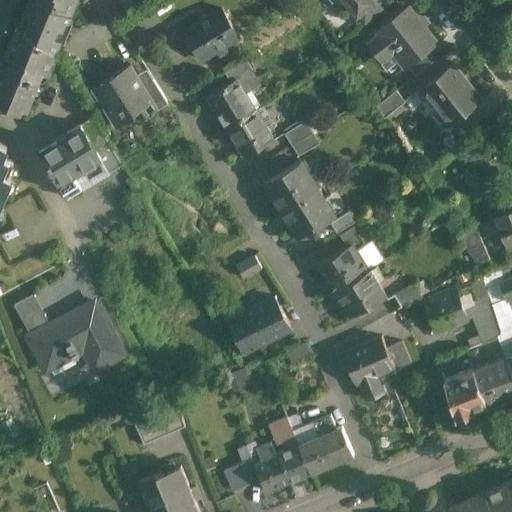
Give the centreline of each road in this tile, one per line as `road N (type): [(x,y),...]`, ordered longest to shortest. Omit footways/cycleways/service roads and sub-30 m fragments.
road 1 (residential): [(147,54),(284,270),(380,485)]
road 2 (unclassified): [(380,485),(511,428)]
road 3 (residential): [(511,94),(437,0)]
